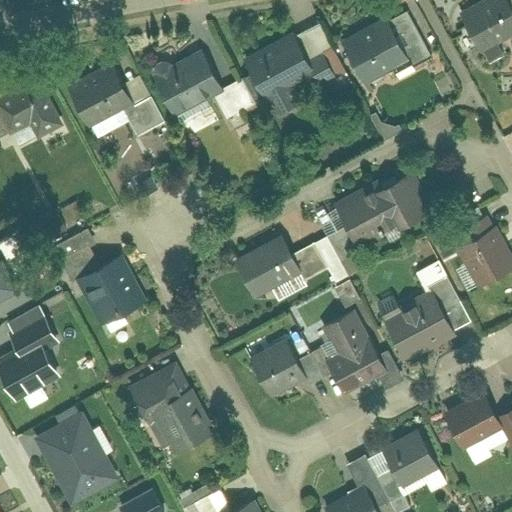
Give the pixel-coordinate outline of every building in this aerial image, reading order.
[(511,1),(511,0),(482,0),(464,10),(485,50),(511,36),(511,1)] [(409,12),(390,21),(410,61),(429,51),(409,12)] [(390,21),(343,46),(364,85),(410,61),(390,21)] [(320,25),(297,38),(315,73),(321,85),(345,73),(320,25)] [(295,34),(248,57),(269,97),(315,73),(297,38),(295,34)] [(157,71),(179,112),(212,95),(225,88),(203,47),(157,71)] [(118,63),(69,87),(89,130),(124,113),(139,106),(128,82),(118,63)] [(35,137),(63,124),(39,76),(0,95),(0,139),(29,125),(35,137)] [(140,76),(128,82),(139,106),(124,113),(138,137),(165,122),(140,76)] [(242,80),(225,88),(212,95),(230,128),(260,113),(242,80)] [(370,186),(339,203),(341,206),(357,237),(388,220),(394,231),(435,209),(416,173),(376,195),(370,186)] [(68,205),(36,223),(47,243),(80,225),(68,205)] [(327,237),(313,245),(327,270),(335,284),(372,264),(357,237),(341,206),(317,219),(327,237)] [(465,230),(484,220),(479,209),(459,218),(465,230)] [(478,290),(511,272),(511,257),(490,217),(484,220),(465,230),(468,238),(455,245),(478,290)] [(235,254),(256,292),(303,267),(283,229),(235,254)] [(77,279),(100,267),(91,249),(97,246),(88,230),(52,249),(69,283),(77,279)] [(0,293),(18,284),(10,268),(17,264),(2,236),(0,236),(0,293)] [(327,270),(313,245),(297,252),(309,278),(327,270)] [(100,267),(77,279),(113,343),(131,333),(123,319),(149,304),(121,254),(100,267)] [(431,291),(453,333),(472,323),(448,278),(444,281),(435,264),(416,274),(427,294),(431,291)] [(453,333),(431,291),(427,294),(401,307),(394,295),(376,304),(406,362),(455,337),(453,333)] [(0,371),(13,397),(58,374),(45,349),(60,341),(39,300),(3,318),(13,337),(0,343),(0,371)] [(344,397),(387,374),(353,309),(322,326),(330,343),(310,353),(324,379),(332,376),(344,397)] [(296,360),(286,341),(250,359),(270,399),(306,381),(296,360)] [(309,387),(324,379),(310,353),(296,360),(306,381),(309,387)] [(172,360),(130,381),(146,413),(154,409),(176,452),(218,430),(191,376),(182,381),(172,360)] [(489,392),(450,412),(467,444),(505,425),(511,438),(511,405),(499,412),(489,392)] [(81,404),(33,431),(71,500),(120,473),(108,452),(116,447),(102,422),(93,426),(81,404)] [(422,430),(382,452),(403,490),(443,470),(422,430)] [(382,452),(367,459),(386,495),(395,511),(404,511),(411,509),(382,452)] [(347,468),(358,490),(365,487),(373,501),(386,495),(367,459),(366,458),(347,468)] [(152,485),(118,504),(122,511),(155,511),(164,507),(152,485)] [(232,511),(221,490),(212,494),(207,485),(182,498),(188,511),(232,511)] [(378,511),(373,501),(365,487),(358,490),(325,507),(327,511),(378,511)] [(448,507),(452,511),(464,511),(469,508),(458,497),(448,507)] [(262,511),(256,500),(236,511),(262,511)]
